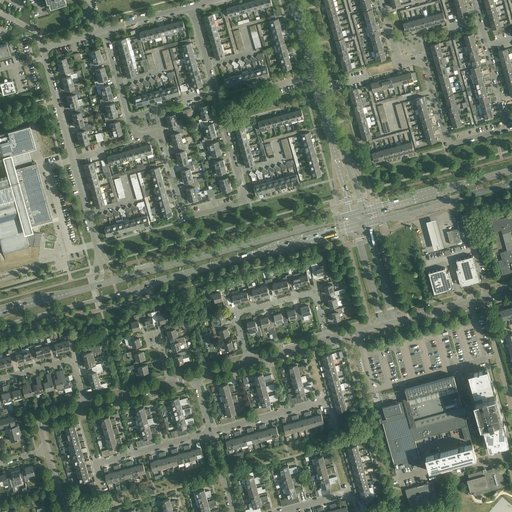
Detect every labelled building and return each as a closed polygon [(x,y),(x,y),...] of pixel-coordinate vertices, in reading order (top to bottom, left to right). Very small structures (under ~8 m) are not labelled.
[(260,8),(257,0),(256,0),(252,1),(254,10),(260,8)] [(266,6),(264,0),(257,0),(260,8),(266,6)] [(254,10),(252,1),(245,3),(248,12),(254,10)] [(248,12),(245,3),(239,5),(241,13),(248,12)] [(241,13),(239,5),(233,7),(235,15),(241,13)] [(235,15),(233,7),(227,8),(230,17),(235,15)] [(215,21),(213,14),(205,16),(207,23),(215,21)] [(376,16),(375,14),(365,17),(366,20),(362,20),(363,23),(366,22),(375,19),(374,16),(376,16)] [(280,25),(278,19),(270,21),(272,27),(280,25)] [(183,20),(177,22),(179,30),(185,29),(183,20)] [(217,27),(215,21),(207,23),(208,30),(217,27)] [(179,30),(177,22),(171,24),(173,32),(179,30)] [(173,32),(171,24),(165,25),(167,34),(168,36),(169,36),(170,36),(172,36),(173,35),(174,34),(173,32)] [(379,29),(378,24),(368,27),(365,27),(366,32),(369,32),(379,29)] [(167,34),(165,25),(159,27),(161,36),(167,34)] [(282,31),(280,25),(272,27),(273,33),(282,31)] [(161,36),(159,27),(153,29),(156,39),(162,37),(161,36)] [(218,33),(217,27),(208,30),(210,35),(218,33)] [(156,39),(153,29),(147,30),(149,39),(153,38),(153,41),(156,40),(156,39)] [(149,39),(147,30),(140,32),(143,41),(149,39)] [(284,37),(282,31),(273,33),(275,39),(284,37)] [(220,39),(218,33),(210,35),(211,41),(220,39)] [(130,40),(129,37),(118,41),(119,47),(128,44),(127,41),(130,40)] [(285,43),(284,37),(275,39),(272,40),(273,47),(274,46),(285,43)] [(345,43),(344,38),(335,41),(336,44),(335,44),(335,46),(345,43)] [(222,45),(220,39),(211,41),(213,47),(222,45)] [(193,49),(191,43),(182,46),(184,52),(193,49)] [(287,49),(285,43),(274,46),(276,53),(278,52),(287,49)] [(0,57),(10,55),(7,44),(0,45),(0,57)] [(130,50),(128,44),(119,47),(121,53),(130,50)] [(223,51),(222,45),(213,47),(215,53),(223,51)] [(99,49),(94,50),(90,52),(92,58),(101,55),(99,49)] [(194,55),(193,49),(184,52),(186,58),(194,55)] [(289,55),(287,49),(278,52),(280,58),(289,55)] [(132,57),(130,50),(121,53),(123,59),(132,57)] [(225,57),(223,51),(215,53),(216,59),(225,57)] [(264,58),(263,53),(258,54),(256,57),(258,58),(259,61),(262,60),(263,58),(264,58)] [(352,55),(350,55),(350,53),(348,53),(338,56),(339,61),(341,61),(349,58),(350,58),(353,57),(352,55)] [(103,61),(101,55),(92,58),(93,63),(90,64),(91,68),(99,65),(100,65),(100,62),(103,61)] [(196,61),(194,55),(186,58),(188,64),(196,61)] [(290,62),(289,55),(280,58),(282,64),(290,62)] [(63,59),(57,61),(58,67),(68,64),(70,64),(68,56),(63,58),(63,59)] [(133,63),(132,57),(123,59),(124,65),(133,63)] [(198,67),(196,61),(188,64),(189,70),(198,67)] [(135,62),(133,63),(124,65),(126,71),(135,69),(137,68),(135,62)] [(292,68),(290,62),(282,64),(284,70),(292,68)] [(69,69),(68,64),(58,67),(60,73),(65,72),(66,75),(74,72),(73,68),(69,69)] [(106,73),(104,67),(100,68),(99,65),(91,68),(92,71),(95,70),(97,76),(106,73)] [(480,70),(479,66),(468,69),(470,75),(472,74),(482,71),(482,69),(480,70)] [(200,73),(198,67),(189,70),(191,76),(200,73)] [(269,76),(267,67),(261,69),(263,78),(269,76)] [(137,75),(135,69),(126,71),(128,77),(137,75)] [(263,78),(261,69),(255,71),(257,79),(263,78)] [(173,79),(174,76),(175,76),(174,71),(169,73),(167,76),(169,77),(170,79),(173,79)] [(257,79),(255,71),(249,72),(251,81),(257,79)] [(74,74),(74,72),(66,75),(66,77),(62,79),(63,85),(73,82),(72,79),(78,78),(77,73),(74,74)] [(251,81),(249,72),(243,74),(245,83),(251,81)] [(413,81),(411,73),(411,72),(407,73),(407,72),(405,72),(408,82),(413,81)] [(107,79),(106,73),(97,76),(98,81),(95,82),(96,86),(104,83),(103,81),(107,79)] [(202,79),(200,73),(191,76),(193,82),(202,79)] [(245,83),(243,74),(236,76),(239,85),(245,83)] [(239,85),(236,76),(230,77),(233,86),(239,85)] [(233,86),(230,77),(224,79),(227,88),(233,86)] [(9,92),(5,78),(5,79),(4,79),(4,80),(5,82),(0,83),(1,84),(0,84),(0,87),(1,87),(3,94),(9,92)] [(8,81),(7,79),(7,78),(6,78),(5,78),(9,92),(15,91),(12,80),(8,81)] [(203,85),(202,79),(193,82),(194,85),(191,86),(192,89),(194,88),(196,88),(198,87),(200,86),(203,85)] [(74,87),(73,82),(63,85),(65,91),(70,90),(71,93),(79,90),(77,87),(74,87)] [(111,91),(109,85),(105,86),(104,83),(96,86),(97,90),(100,89),(102,94),(111,91)] [(180,94),(178,86),(172,87),(174,96),(180,94)] [(174,96),(172,87),(166,89),(168,98),(174,96)] [(359,94),(358,88),(349,91),(350,94),(349,94),(349,96),(359,94)] [(168,98),(166,89),(160,91),(162,99),(168,98)] [(76,95),(80,94),(79,93),(82,92),(81,90),(79,90),(71,93),(71,96),(67,97),(68,103),(78,101),(76,95)] [(113,97),(111,91),(102,94),(103,99),(100,100),(101,104),(109,102),(108,99),(113,97)] [(162,99),(160,91),(154,92),(156,101),(162,99)] [(156,101),(154,92),(148,94),(150,103),(156,101)] [(150,103),(148,94),(142,96),(144,104),(150,103)] [(144,104),(142,96),(136,97),(135,95),(133,95),(135,103),(137,102),(138,106),(144,104)] [(425,100),(424,97),(415,99),(416,100),(413,101),(412,102),(413,104),(414,105),(417,104),(427,102),(426,100),(425,100)] [(364,103),(362,98),(361,98),(352,101),(353,104),(351,104),(352,106),(364,103)] [(79,106),(78,101),(68,103),(70,109),(75,108),(76,111),(84,109),(82,105),(79,106)] [(116,110),(114,103),(110,104),(109,102),(101,104),(102,108),(105,107),(107,112),(116,110)] [(365,108),(364,104),(364,103),(352,106),(353,111),(355,111),(363,108),(365,108)] [(208,105),(204,106),(202,107),(202,106),(199,107),(201,114),(210,111),(208,105)] [(85,113),(84,109),(76,111),(76,114),(72,115),(73,121),(83,119),(81,113),(85,113)] [(304,118),(301,109),(295,111),(298,120),(304,118)] [(117,115),(116,110),(107,112),(108,117),(105,118),(106,122),(114,120),(113,117),(117,115)] [(493,110),(483,113),(480,114),(481,119),(493,116),(492,113),(493,112),(493,110)] [(212,118),(210,111),(201,114),(202,119),(199,120),(200,124),(208,122),(207,119),(212,118)] [(298,120),(295,111),(289,113),(292,122),(298,120)] [(177,121),(175,113),(172,114),(173,115),(166,117),(168,123),(177,121)] [(292,122),(289,113),(283,115),(286,123),(289,122),(289,125),(292,124),(292,122)] [(286,123),(283,115),(277,116),(279,125),(286,123)] [(279,125),(277,116),(271,118),(273,127),(279,125)] [(273,127),(271,118),(265,120),(267,128),(273,127)] [(84,124),(83,119),(73,121),(75,127),(80,126),(81,129),(89,127),(88,123),(84,124)] [(121,128),(119,121),(115,122),(114,120),(106,122),(107,126),(110,125),(112,131),(121,128)] [(267,128),(265,120),(259,121),(261,130),(267,128)] [(178,125),(177,121),(168,123),(170,129),(174,128),(175,131),(183,129),(182,124),(178,125)] [(215,130),(214,123),(209,125),(208,122),(200,124),(201,128),(205,127),(206,132),(215,130)] [(0,157),(3,156),(24,151),(36,147),(30,125),(0,133),(0,157)] [(94,130),(93,125),(89,127),(81,129),(81,132),(77,133),(79,140),(88,137),(86,132),(94,130)] [(246,133),(245,127),(236,130),(238,136),(246,133)] [(123,134),(121,128),(112,131),(114,136),(112,137),(113,139),(117,138),(117,136),(123,134)] [(184,133),(183,129),(175,131),(176,134),(171,135),(173,141),(182,139),(181,134),(184,133)] [(217,136),(215,130),(206,132),(207,136),(204,137),(204,140),(202,140),(203,143),(213,140),(212,137),(217,136)] [(43,138),(42,138),(44,148),(53,146),(49,132),(42,134),(43,138)] [(312,138),(310,132),(301,134),(303,141),(312,138)] [(248,139),(246,133),(238,136),(239,142),(248,139)] [(89,143),(88,137),(79,140),(80,145),(89,143)] [(313,144),(312,138),(303,141),(305,147),(313,144)] [(183,143),(182,139),(173,141),(175,147),(179,146),(180,149),(188,147),(187,142),(183,143)] [(250,146),(248,139),(239,142),(241,148),(250,146)] [(220,148),(219,141),(214,143),(213,140),(203,143),(203,145),(204,145),(206,145),(206,146),(207,147),(210,146),(211,150),(220,148)] [(151,144),(145,146),(147,155),(153,153),(151,144)] [(313,144),(305,147),(304,147),(305,153),(307,153),(315,150),(313,144)] [(147,155),(145,146),(139,148),(141,157),(147,155)] [(251,152),(250,146),(241,148),(243,154),(251,152)] [(189,152),(188,147),(180,149),(181,152),(176,153),(178,160),(187,157),(186,153),(189,152)] [(141,157),(139,148),(133,150),(135,158),(141,157)] [(222,154),(220,148),(211,150),(212,155),(209,156),(210,160),(218,158),(217,155),(222,154)] [(135,158),(133,150),(127,151),(129,160),(135,158)] [(317,156),(315,150),(307,153),(308,159),(317,156)] [(9,176),(0,178),(0,240),(3,253),(29,246),(34,247),(36,233),(33,232),(30,224),(52,218),(36,161),(32,162),(28,164),(24,151),(3,156),(9,176)] [(129,160),(127,151),(121,153),(123,162),(129,160)] [(254,151),(251,152),(243,154),(245,160),(253,158),(252,155),(255,154),(254,151)] [(123,162),(121,153),(115,155),(117,163),(123,162)] [(117,163),(115,155),(108,156),(111,165),(117,163)] [(319,163),(317,156),(308,159),(310,165),(319,163)] [(188,160),(187,157),(178,160),(180,166),(184,164),(185,167),(193,165),(191,159),(188,160)] [(225,166),(224,160),(219,161),(218,158),(210,160),(211,164),(215,163),(216,168),(225,166)] [(255,164),(253,158),(245,160),(246,166),(255,164)] [(96,169),(94,163),(94,162),(85,165),(87,171),(96,169)] [(320,169),(319,163),(310,165),(312,171),(320,169)] [(192,175),(191,171),(194,170),(193,165),(185,167),(186,170),(181,171),(183,177),(192,175)] [(227,172),(225,166),(216,168),(217,171),(213,172),(215,179),(223,176),(222,173),(227,172)] [(161,173),(159,167),(151,170),(152,176),(161,173)] [(97,175),(96,169),(87,171),(89,177),(97,175)] [(322,175),(320,169),(312,171),(313,177),(322,175)] [(299,183),(297,174),(294,175),(293,172),(290,173),(291,176),(293,184),(293,185),(299,183)] [(163,180),(161,173),(152,176),(154,182),(163,180)] [(99,181),(97,175),(89,177),(90,184),(99,181)] [(197,178),(193,179),(192,175),(183,177),(185,184),(189,182),(190,185),(194,184),(198,183),(197,178)] [(230,184),(229,178),(224,179),(223,176),(215,179),(216,182),(220,181),(221,186),(230,184)] [(293,184),(291,176),(285,178),(287,184),(287,187),(293,185),(293,184)] [(287,184),(285,178),(279,180),(281,188),(287,187),(287,184)] [(164,186),(163,180),(154,182),(156,188),(164,186)] [(281,188),(279,180),(272,181),(275,190),(281,188)] [(101,187),(99,181),(90,184),(92,189),(101,187)] [(275,190),(272,181),(266,183),(267,184),(269,192),(275,190)] [(199,187),(198,183),(194,184),(190,185),(191,188),(186,189),(188,196),(197,193),(196,188),(199,187)] [(267,184),(266,183),(260,185),(263,193),(269,192),(267,184)] [(232,190),(230,184),(221,186),(223,192),(232,190)] [(263,193),(260,185),(254,186),(257,195),(263,193)] [(166,192),(164,186),(156,188),(158,194),(166,192)] [(102,193),(101,187),(92,189),(94,196),(102,193)] [(168,198),(166,192),(158,194),(158,197),(155,198),(156,201),(159,200),(168,198)] [(104,199),(102,193),(94,196),(95,202),(104,199)] [(198,196),(197,193),(188,196),(190,202),(199,199),(199,201),(202,200),(201,195),(198,196)] [(170,204),(168,198),(159,200),(161,206),(170,204)] [(106,205),(104,199),(95,202),(97,208),(106,205)] [(139,203),(137,206),(139,207),(140,210),(143,209),(144,206),(145,206),(144,201),(139,203)] [(171,210),(170,204),(161,206),(163,212),(171,210)] [(173,216),(171,210),(163,212),(164,218),(173,216)] [(150,224),(148,216),(142,217),(144,226),(150,224)] [(510,232),(506,217),(499,219),(498,216),(491,218),(495,232),(502,230),(503,234),(504,233),(506,233),(510,232)] [(144,226),(142,217),(136,219),(138,228),(144,226)] [(126,231),(123,222),(122,219),(116,221),(117,224),(120,233),(126,231)] [(138,228),(136,219),(129,221),(132,229),(138,228)] [(434,250),(443,248),(436,220),(426,222),(434,250)] [(467,231),(464,220),(461,221),(458,222),(460,233),(464,231),(467,231)] [(132,229),(129,221),(123,222),(126,231),(132,229)] [(120,233),(117,224),(111,226),(114,234),(120,233)] [(114,234),(111,226),(105,228),(107,236),(114,234)] [(462,242),(459,233),(458,230),(448,233),(452,245),(462,242)] [(68,233),(71,245),(79,243),(76,231),(68,233)] [(511,240),(511,239),(510,234),(510,232),(506,233),(504,233),(503,234),(507,251),(509,250),(511,249),(511,240)] [(511,272),(511,260),(509,250),(507,251),(500,253),(502,260),(499,261),(501,267),(503,275),(511,272)] [(480,281),(473,256),(456,260),(458,265),(459,269),(456,269),(460,283),(461,284),(463,286),(464,285),(480,281)] [(311,265),(314,274),(318,273),(318,276),(326,274),(324,265),(318,267),(318,265),(316,264),(311,265)] [(453,285),(452,283),(449,271),(447,272),(446,268),(429,272),(434,294),(450,289),(452,289),(453,286),(453,285)] [(309,279),(312,278),(310,271),(307,272),(307,275),(301,276),(303,285),(310,283),(309,279)] [(303,285),(301,276),(300,273),(293,275),(292,274),(289,274),(292,284),(294,283),(295,287),(303,285)] [(288,284),(292,284),(289,274),(286,275),(286,277),(283,278),(284,281),(280,282),(282,290),(289,288),(288,284)] [(268,290),(271,289),(269,279),(265,280),(267,286),(260,288),(262,296),(269,294),(268,290)] [(282,290),(280,282),(273,284),(272,279),(269,279),(271,289),(274,288),(275,292),(282,290)] [(262,296),(260,288),(256,289),(255,286),(252,286),(252,285),(249,286),(249,288),(251,295),(254,294),(255,298),(262,296)] [(324,287),(326,294),(330,293),(331,297),(338,295),(337,291),(335,292),(333,285),(324,287)] [(229,305),(226,296),(224,287),(216,290),(217,293),(213,294),(214,295),(210,295),(211,299),(215,298),(215,299),(214,299),(215,299),(216,302),(223,300),(224,306),(229,305)] [(248,295),(251,295),(249,288),(243,289),(244,292),(239,293),(242,301),(249,299),(248,295)] [(242,301),(239,293),(239,291),(234,292),(235,294),(232,295),(232,293),(229,293),(231,300),(234,299),(235,303),(242,301)] [(340,301),(338,295),(331,297),(332,299),(328,301),(330,308),(339,306),(337,301),(340,301)] [(309,306),(301,308),(302,311),(299,312),(301,319),(301,320),(309,318),(308,314),(311,313),(310,310),(310,309),(309,306)] [(344,312),(343,308),(335,310),(336,310),(337,312),(332,314),(334,322),(341,320),(339,313),(344,312)] [(508,319),(505,309),(500,310),(503,320),(508,319)] [(301,319),(299,312),(296,313),(295,310),(287,312),(290,320),(294,319),(294,321),(301,319)] [(160,311),(155,312),(157,322),(161,321),(161,324),(169,322),(167,314),(161,315),(160,311)] [(154,322),(157,322),(155,312),(148,314),(149,318),(145,319),(148,327),(155,325),(154,322)] [(285,315),(285,316),(283,317),(281,313),(274,315),(275,318),(274,318),(275,319),(276,323),(276,324),(284,322),(285,325),(288,324),(285,315)] [(140,323),(143,323),(141,314),(134,315),(136,321),(132,322),(134,331),(141,329),(140,323)] [(211,322),(213,328),(220,327),(219,324),(226,322),(224,315),(213,318),(214,322),(211,322)] [(272,320),(272,319),(269,320),(268,317),(261,319),(263,327),(267,326),(269,333),(272,332),(274,339),(277,338),(273,324),(272,320)] [(262,336),(259,323),(256,323),(255,320),(247,323),(248,325),(245,326),(247,331),(249,330),(250,333),(255,331),(262,335),(262,336)] [(185,329),(183,323),(171,326),(172,330),(168,331),(169,338),(172,337),(172,338),(173,337),(182,335),(181,330),(185,329)] [(228,328),(223,329),(221,330),(220,327),(213,328),(213,329),(214,335),(220,333),(221,337),(230,335),(228,328)] [(142,345),(140,338),(135,339),(134,336),(125,339),(127,345),(132,344),(133,347),(142,345)] [(65,341),(61,342),(64,351),(70,349),(69,344),(72,344),(70,337),(65,338),(65,341)] [(186,343),(184,337),(175,339),(176,343),(171,344),(173,351),(181,349),(180,345),(186,343)] [(50,350),(53,349),(51,342),(50,339),(47,340),(48,343),(45,343),(46,346),(42,347),(44,356),(51,354),(50,350)] [(233,348),(232,341),(229,342),(228,339),(217,342),(219,348),(225,347),(226,350),(233,348)] [(64,351),(61,342),(57,343),(56,340),(51,342),(53,349),(56,348),(57,353),(64,351)] [(44,356),(42,347),(35,349),(34,346),(31,347),(33,354),(36,354),(37,358),(44,356)] [(34,358),(33,354),(31,347),(28,348),(29,351),(23,353),(25,361),(32,360),(31,359),(34,358)] [(98,350),(97,347),(89,349),(89,352),(83,354),(85,361),(94,358),(93,353),(96,353),(95,351),(98,350)] [(145,359),(143,352),(138,353),(137,350),(129,352),(130,358),(136,357),(137,361),(145,359)] [(183,358),(189,357),(188,350),(178,353),(178,356),(175,357),(176,361),(175,361),(176,364),(177,364),(184,362),(183,358)] [(11,360),(14,360),(12,352),(7,354),(7,357),(3,358),(6,367),(12,365),(11,360)] [(25,361),(23,353),(16,354),(15,352),(12,352),(14,360),(17,359),(18,363),(25,361)] [(334,360),(332,354),(322,356),(323,360),(319,361),(320,365),(324,363),(334,360)] [(96,365),(94,358),(85,361),(87,368),(92,366),(93,370),(102,367),(101,363),(96,365)] [(335,366),(334,360),(324,363),(325,366),(320,367),(321,371),(326,369),(335,366)] [(149,372),(147,365),(138,367),(140,374),(141,374),(142,375),(144,374),(149,372)] [(337,372),(335,366),(326,369),(327,372),(322,373),(323,377),(328,375),(327,375),(337,372)] [(103,371),(102,367),(93,370),(94,373),(89,375),(90,381),(99,379),(97,373),(103,371)] [(304,371),(304,368),(290,372),(292,377),(300,375),(300,373),(304,371)] [(469,375),(472,385),(471,386),(472,391),(473,396),(482,394),(483,396),(487,395),(487,393),(495,390),(494,384),(494,385),(492,380),(491,380),(488,369),(469,375)] [(68,376),(66,377),(65,377),(63,370),(59,371),(64,389),(71,387),(70,384),(68,376)] [(64,389),(59,371),(56,372),(58,379),(54,380),(57,388),(58,390),(64,389)] [(339,378),(337,372),(327,375),(328,375),(328,378),(324,379),(325,383),(329,381),(339,378)] [(54,389),(50,374),(46,375),(48,381),(44,383),(46,391),(54,389)] [(457,387),(454,376),(454,375),(405,389),(407,397),(408,400),(409,400),(408,400),(456,386),(457,387)] [(39,377),(36,377),(38,384),(33,386),(35,394),(43,392),(39,377)] [(265,382),(272,380),(272,377),(255,381),(257,387),(266,384),(265,382)] [(307,381),(306,378),(293,382),(294,387),(303,385),(302,382),(307,381)] [(341,384),(339,378),(329,381),(330,384),(325,385),(326,389),(331,388),(331,387),(341,384)] [(101,385),(99,379),(90,381),(92,388),(97,387),(98,390),(108,387),(107,383),(101,385)] [(29,380),(25,380),(27,387),(23,388),(25,397),(33,394),(30,385),(28,380),(29,380)] [(18,382),(17,383),(14,384),(16,390),(12,391),(14,397),(13,397),(14,398),(14,399),(22,397),(18,382)] [(342,390),(341,384),(331,387),(331,388),(332,390),(327,391),(328,395),(333,394),(333,393),(342,390)] [(11,400),(7,385),(3,386),(5,393),(2,394),(4,402),(11,400)] [(458,390),(457,387),(456,386),(408,400),(409,400),(408,400),(407,397),(404,398),(405,401),(412,428),(464,413),(463,408),(414,421),(411,409),(410,406),(409,404),(410,404),(421,401),(431,398),(447,394),(452,393),(458,391),(458,390)] [(268,392),(275,390),(274,387),(258,392),(260,397),(268,394),(268,392)] [(305,392),(313,390),(312,387),(296,392),(297,397),(298,397),(301,396),(304,395),(306,395),(306,394),(305,392)] [(235,391),(234,388),(221,392),(222,397),(231,394),(230,392),(235,391)] [(344,396),(342,390),(333,393),(333,394),(333,396),(329,398),(330,401),(334,400),(334,399),(344,396)] [(458,391),(452,393),(454,398),(457,409),(463,408),(458,390),(458,391)] [(457,409),(454,398),(448,399),(447,394),(441,396),(446,412),(457,409)] [(496,401),(498,401),(496,394),(488,397),(487,395),(483,396),(483,398),(476,400),(483,424),(490,422),(490,423),(495,422),(494,420),(503,418),(501,412),(499,412),(496,401)] [(346,402),(344,396),(334,399),(334,400),(335,402),(331,403),(332,407),(336,406),(336,405),(346,402)] [(446,412),(441,396),(431,398),(436,415),(446,412)] [(270,402),(278,400),(277,397),(261,401),(258,402),(259,407),(261,407),(263,406),(266,405),(269,405),(271,404),(270,402)] [(238,400),(237,398),(224,401),(225,406),(234,404),(233,402),(238,400)] [(436,415),(431,398),(426,400),(430,416),(436,415)] [(430,416),(426,400),(421,401),(425,418),(430,416)] [(181,405),(189,403),(188,401),(172,405),(173,410),(182,407),(181,405)] [(405,401),(385,406),(386,411),(384,411),(386,422),(383,423),(396,470),(420,464),(421,460),(415,440),(412,428),(407,410),(405,401)] [(425,418),(421,401),(415,403),(420,419),(425,418)] [(347,408),(346,402),(336,405),(336,406),(337,408),(332,410),(333,413),(338,412),(338,411),(347,408)] [(420,419),(415,403),(410,404),(409,404),(410,406),(411,409),(414,421),(420,419)] [(172,416),(191,410),(190,408),(183,410),(182,407),(173,410),(170,411),(172,416)] [(240,410),(240,407),(226,411),(228,416),(231,415),(234,415),(237,414),(236,412),(240,410)] [(324,423),(322,416),(320,409),(317,410),(318,415),(315,416),(318,427),(319,426),(319,425),(324,423)] [(184,415),(192,413),(191,410),(172,416),(173,421),(176,420),(185,418),(184,415)] [(151,414),(150,411),(137,414),(138,420),(147,417),(146,415),(151,414)] [(312,427),(307,412),(304,413),(306,419),(302,420),(305,430),(307,430),(306,428),(312,427)] [(318,427),(315,416),(312,417),(311,412),(307,412),(312,427),(316,426),(317,427),(318,427)] [(468,425),(464,414),(464,413),(439,420),(432,422),(422,425),(412,428),(415,440),(425,437),(436,434),(442,433),(462,427),(468,425)] [(305,430),(302,420),(299,421),(298,415),(295,416),(299,430),(304,429),(304,430),(305,430)] [(299,430),(295,416),(292,417),(293,422),(290,423),(293,434),(294,433),(294,432),(299,430)] [(20,439),(17,427),(16,427),(13,417),(0,420),(0,428),(9,426),(10,428),(8,429),(11,441),(16,440),(17,440),(17,439),(20,439)] [(293,434),(290,423),(287,424),(285,419),(282,420),(286,434),(292,432),(292,434),(293,434)] [(187,425),(194,423),(194,420),(177,425),(179,430),(182,429),(185,428),(187,427),(187,425)] [(117,423),(116,421),(102,424),(104,429),(112,427),(112,425),(117,423)] [(154,424),(153,421),(139,425),(139,426),(140,425),(141,430),(150,427),(149,425),(154,424)] [(279,436),(275,422),(272,422),(273,428),(270,429),(273,439),(274,439),(274,437),(279,436)] [(508,444),(505,433),(507,433),(506,428),(504,422),(495,424),(495,422),(490,423),(491,426),(482,428),(484,434),(485,439),(487,438),(490,449),(508,444)] [(76,428),(80,427),(79,423),(65,427),(67,433),(76,431),(76,428)] [(273,439),(270,429),(267,430),(265,424),(262,425),(266,439),(272,438),(272,439),(273,439)] [(266,439),(262,425),(259,426),(261,431),(257,432),(260,442),(262,442),(261,441),(266,439)] [(471,439),(468,425),(462,427),(465,440),(471,439)] [(254,443),(250,428),(247,429),(248,435),(245,436),(248,446),(249,446),(249,444),(254,443)] [(260,442),(257,432),(254,433),(253,428),(250,428),(254,443),(259,442),(259,443),(260,442)] [(77,434),(82,433),(81,430),(76,431),(67,433),(68,439),(78,437),(77,434)] [(119,433),(119,430),(105,434),(106,439),(115,437),(115,435),(119,433)] [(152,435),(154,434),(155,434),(156,435),(159,434),(158,430),(156,431),(142,434),(144,440),(145,439),(148,439),(151,438),(153,437),(152,435)] [(248,446),(245,436),(242,437),(240,431),(237,432),(241,446),(246,445),(247,446),(248,446)] [(241,446),(237,432),(234,433),(236,438),(232,439),(235,449),(236,449),(236,448),(241,446)] [(235,449),(232,439),(229,440),(228,435),(225,435),(229,450),(234,448),(234,450),(235,449)] [(79,440),(84,439),(83,436),(78,437),(68,439),(70,445),(80,443),(79,440)] [(122,443),(121,440),(108,444),(109,449),(110,449),(113,448),(116,447),(118,447),(117,444),(122,443)] [(81,446),(85,445),(84,442),(80,443),(70,445),(72,452),(81,449),(81,446)] [(204,457),(199,442),(196,443),(198,449),(195,450),(197,460),(198,459),(198,458),(204,457)] [(472,444),(465,446),(465,448),(464,448),(464,447),(461,447),(461,449),(458,450),(458,448),(441,453),(441,454),(438,455),(438,454),(435,455),(435,456),(434,456),(434,455),(426,457),(430,471),(477,458),(473,443),(472,444)] [(197,460),(195,450),(191,451),(190,445),(187,446),(191,460),(196,459),(196,460),(197,460)] [(359,451),(357,445),(348,448),(349,451),(344,453),(345,456),(350,455),(349,454),(359,451)] [(191,460),(187,446),(184,447),(185,452),(182,453),(185,463),(186,463),(186,462),(191,460)] [(82,452),(87,451),(86,448),(81,449),(72,452),(74,458),(83,455),(82,452)] [(178,464),(174,449),(171,450),(173,456),(170,457),(172,467),(174,466),(173,465),(178,464)] [(185,463),(182,453),(179,454),(177,449),(174,449),(178,464),(183,462),(184,464),(185,463)] [(361,458),(359,451),(349,454),(350,455),(350,457),(346,459),(347,462),(351,461),(351,460),(361,458)] [(172,467),(170,457),(166,457),(165,452),(162,453),(166,467),(171,466),(171,467),(172,467)] [(166,467),(162,453),(159,454),(160,459),(157,460),(160,470),(161,470),(161,469),(166,467)] [(84,459),(89,457),(88,454),(83,455),(74,458),(75,464),(85,461),(84,459)] [(160,470),(157,460),(154,461),(152,455),(149,456),(153,471),(158,469),(159,471),(160,470)] [(332,460),(331,457),(324,459),(323,456),(312,460),(313,465),(332,460)] [(142,458),(139,459),(140,465),(137,466),(140,476),(141,476),(141,474),(146,473),(142,458)] [(363,464),(361,458),(351,460),(351,461),(352,463),(348,465),(349,468),(353,467),(353,466),(363,464)] [(86,465),(90,463),(89,460),(85,461),(75,464),(77,470),(86,467),(86,465)] [(325,464),(333,462),(332,460),(313,465),(314,470),(317,469),(326,467),(325,464)] [(140,476),(137,466),(134,466),(132,461),(129,462),(134,476),(139,475),(139,476),(140,476)] [(134,476),(129,462),(126,463),(128,468),(124,469),(127,479),(128,479),(128,478),(134,476)] [(127,479),(124,469),(121,470),(120,464),(117,465),(121,480),(126,478),(126,480),(127,479)] [(364,470),(363,464),(353,466),(353,467),(354,469),(349,471),(350,474),(355,473),(354,472),(364,470)] [(121,480),(117,465),(114,466),(115,472),(112,473),(115,483),(116,483),(115,481),(121,480)] [(32,466),(25,468),(26,471),(22,472),(25,480),(28,479),(27,476),(34,474),(32,466)] [(87,471),(92,470),(91,466),(86,467),(77,470),(79,476),(88,473),(87,471)] [(506,486),(501,470),(500,466),(493,469),(498,488),(506,486)] [(115,483),(112,473),(109,474),(107,468),(104,469),(108,483),(113,482),(114,483),(115,483)] [(483,471),(482,471),(482,470),(468,474),(469,479),(467,480),(468,482),(466,482),(467,486),(469,486),(471,492),(473,491),(474,496),(488,492),(488,491),(498,488),(493,469),(486,470),(486,468),(483,469),(483,471)] [(291,474),(298,472),(297,469),(281,474),(282,479),(291,476),(291,474)] [(328,474),(336,472),(335,469),(318,474),(320,479),(329,476),(328,474)] [(18,470),(11,472),(13,477),(10,478),(12,487),(18,485),(17,480),(21,479),(18,470)] [(366,476),(364,470),(354,472),(355,473),(355,475),(351,477),(352,480),(356,479),(364,476),(366,476)] [(89,477),(94,476),(93,472),(88,473),(79,476),(80,482),(90,480),(89,477)] [(7,479),(5,474),(2,475),(1,474),(0,474),(0,483),(4,483),(5,486),(8,485),(9,488),(12,487),(10,478),(7,479)] [(368,482),(366,476),(364,476),(356,479),(357,481),(353,483),(354,486),(358,485),(364,483),(368,482)] [(256,484),(263,481),(263,479),(247,483),(248,488),(256,486),(256,484)] [(293,484),(301,482),(300,479),(284,483),(285,489),(294,486),(293,484)] [(335,483),(335,480),(321,484),(322,486),(319,487),(320,490),(321,489),(324,489),(326,488),(329,487),(331,486),(331,484),(335,483)] [(369,488),(368,482),(364,483),(358,485),(359,488),(354,489),(355,492),(360,491),(369,488)] [(438,499),(433,482),(429,483),(429,482),(427,483),(405,489),(410,507),(438,499)] [(371,494),(369,488),(360,491),(360,494),(356,495),(357,499),(361,497),(371,494)] [(259,494),(266,491),(265,489),(263,489),(249,493),(251,498),(259,496),(259,494)] [(296,494),(304,492),(303,489),(300,490),(286,493),(284,494),(285,499),(286,499),(289,498),(291,498),(295,497),(297,496),(296,494)] [(212,496),(211,493),(197,497),(199,502),(208,499),(207,497),(212,496)] [(373,500),(371,494),(361,497),(362,500),(358,501),(359,505),(364,503),(363,503),(373,500)] [(261,503),(269,501),(268,499),(252,503),(254,508),(257,507),(260,506),(262,506),(261,503)] [(172,507),(180,505),(179,502),(176,503),(163,507),(164,511),(173,509),(172,507)] [(210,507),(217,505),(216,502),(200,507),(201,511),(210,509),(210,507)]
